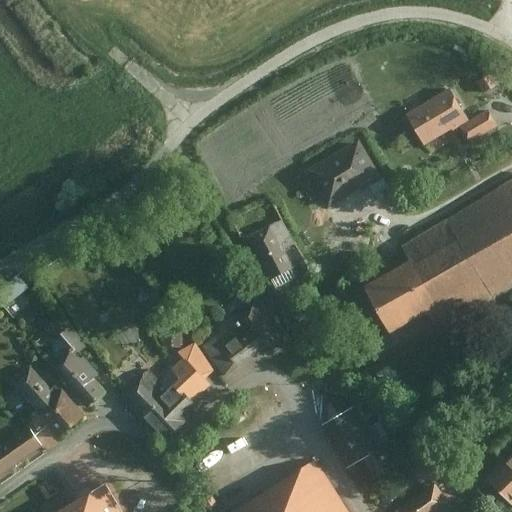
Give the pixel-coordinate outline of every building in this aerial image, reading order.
[(490,93),(505,84),(495,67),(480,77),(490,93)] [(446,91),(400,116),(418,148),(456,128),(464,123),(446,91)] [(467,146),(494,129),(482,111),(464,123),(456,128),(467,146)] [(357,134),(305,166),(330,202),(381,169),(357,134)] [(404,252),(362,276),(395,332),(428,312),(437,328),(511,283),(511,172),(397,240),(404,252)] [(280,220),(252,236),(276,281),(305,266),(280,220)] [(243,331),(226,343),(242,367),(288,335),(258,293),(231,313),(243,331)] [(188,345),(187,326),(169,328),(170,346),(188,345)] [(66,345),(47,360),(90,408),(110,391),(66,345)] [(163,355),(123,392),(161,427),(203,392),(163,355)] [(60,433),(82,413),(38,366),(17,385),(60,433)] [(355,405),(320,428),(346,467),(357,460),(375,486),(408,465),(390,438),(381,445),(355,405)] [(0,467),(41,438),(29,422),(0,442),(0,467)] [(511,452),(488,473),(511,499),(511,452)] [(425,482),(447,467),(438,454),(416,469),(425,482)] [(346,511),(314,460),(229,511),(346,511)] [(84,491),(51,511),(114,511),(96,484),(84,491)] [(437,487),(400,511),(445,511),(452,508),(437,487)]
